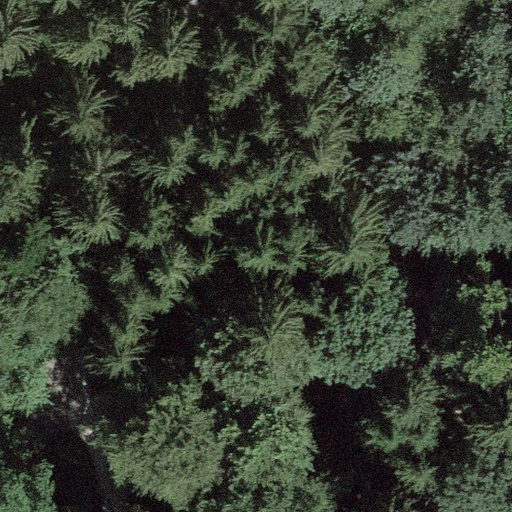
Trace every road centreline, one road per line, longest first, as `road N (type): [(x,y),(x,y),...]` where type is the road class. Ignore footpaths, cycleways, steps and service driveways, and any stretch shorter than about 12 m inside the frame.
road 1 (track): [(330,0),(390,227),(509,511)]
road 2 (track): [(196,0),(81,341),(0,499)]
road 3 (track): [(81,341),(116,511)]
